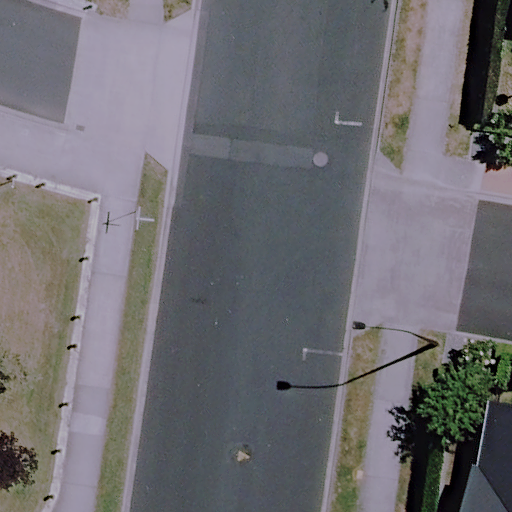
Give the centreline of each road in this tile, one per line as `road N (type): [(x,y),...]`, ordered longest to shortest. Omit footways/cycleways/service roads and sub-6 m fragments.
road 1 (tertiary): [(258,211),(218,511)]
road 2 (residential): [(258,211),(511,257)]
road 3 (tertiary): [(283,0),(258,211)]
